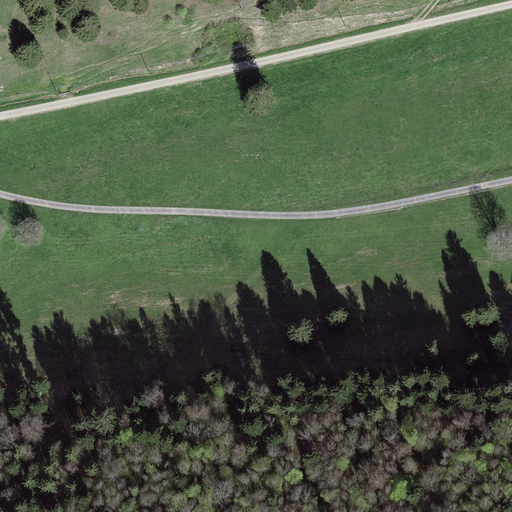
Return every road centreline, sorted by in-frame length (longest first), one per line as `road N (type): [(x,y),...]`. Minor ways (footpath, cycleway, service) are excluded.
road 1 (unclassified): [(0,115),(511,5)]
road 2 (track): [(511,181),(385,207),(277,217),(71,209),(0,194)]
